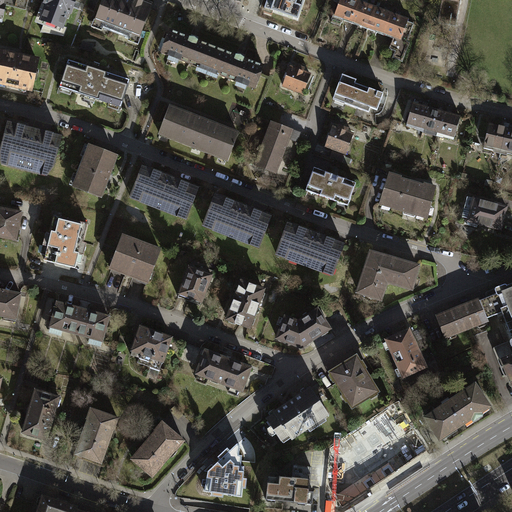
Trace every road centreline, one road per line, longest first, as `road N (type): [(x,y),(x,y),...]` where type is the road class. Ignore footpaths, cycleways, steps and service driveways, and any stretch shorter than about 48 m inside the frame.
road 1 (residential): [(0,103),(447,259),(465,283)]
road 2 (residential): [(0,273),(136,307),(299,368)]
road 3 (residential): [(511,112),(401,82),(228,18)]
road 4 (residential): [(157,511),(170,481),(213,437),(299,368)]
road 5 (residential): [(299,368),(465,283)]
road 6 (residential): [(154,511),(0,460)]
road 7 (primary): [(511,425),(374,511)]
road 8 (motorway): [(511,429),(386,511)]
